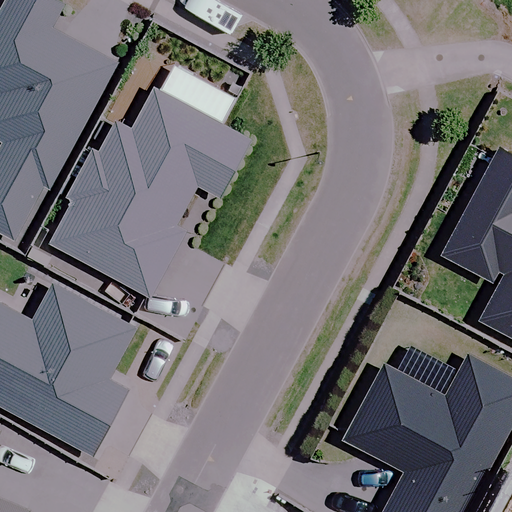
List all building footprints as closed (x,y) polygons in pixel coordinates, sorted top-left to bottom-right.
[(59,5),(48,0),(2,0),(0,4),(0,144),(1,145),(0,146),(0,235),(10,241),(40,185),(46,188),(112,66),(46,30),(59,5)] [(72,200),(49,244),(148,297),(184,231),(172,225),(194,184),(216,196),(245,141),(152,91),(129,132),(114,124),(96,156),(91,153),(67,197),(72,200)] [(480,323),(511,339),(511,160),(496,152),(441,256),(499,287),(480,323)] [(0,410),(87,457),(122,393),(102,382),(131,330),(50,286),(30,322),(0,305),(0,410)] [(444,398),(381,366),(342,440),(404,472),(382,511),(463,511),(511,419),(511,383),(465,358),(444,398)] [(0,511),(23,511),(0,502),(0,511)]
